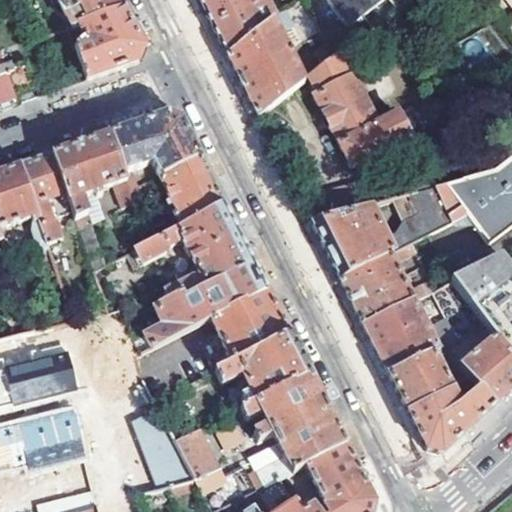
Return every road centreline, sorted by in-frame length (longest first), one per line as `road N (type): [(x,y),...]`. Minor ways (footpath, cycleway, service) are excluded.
road 1 (secondary): [(192,71),(409,511)]
road 2 (residential): [(0,141),(192,71)]
